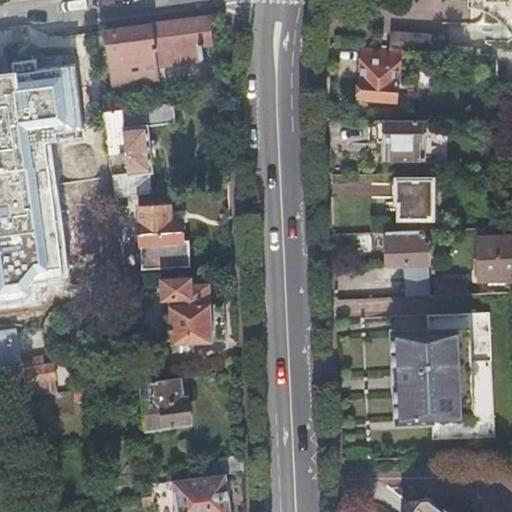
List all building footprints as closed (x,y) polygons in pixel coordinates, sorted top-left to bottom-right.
[(511,0),(468,0),(469,9),(477,11),(485,15),(493,19),(500,24),(506,30),(511,36),(511,0)] [(115,28),(102,30),(110,87),(156,80),(155,67),(197,61),(200,56),(199,46),(208,45),(204,18),(115,28)] [(443,54),(471,56),(472,46),(445,44),(446,34),(388,31),(388,50),(439,54),(443,54)] [(388,50),(361,49),(359,82),(356,85),(355,92),(358,94),(358,98),(395,101),(398,69),(441,72),(443,54),(439,54),(388,50)] [(81,52),(0,62),(0,93),(6,93),(8,110),(23,109),(27,133),(57,129),(53,105),(83,101),(79,80),(85,79),(81,52)] [(169,103),(103,111),(109,153),(117,152),(118,161),(124,161),(126,174),(112,176),(114,198),(151,193),(148,173),(151,173),(146,127),(172,123),(169,103)] [(426,120),(381,120),(381,124),(369,124),(369,142),(382,142),(382,160),(426,160),(426,120)] [(432,180),(397,180),(397,203),(400,202),(400,218),(432,218),(432,180)] [(170,206),(137,208),(138,270),(188,267),(187,241),(181,240),(180,220),(171,221),(170,206)] [(424,244),(424,231),(384,233),(386,264),(405,264),(405,266),(428,265),(428,244),(424,244)] [(511,283),(511,236),(477,239),(480,279),(506,278),(507,284),(511,283)] [(187,279),(159,280),(160,299),(168,299),(170,345),(211,343),(211,340),(223,339),(221,304),(208,304),(208,285),(188,285),(187,279)] [(420,441),(487,438),(482,315),(420,318),(421,334),(369,336),(373,430),(419,428),(420,441)] [(15,330),(0,331),(0,367),(19,365),(19,358),(15,330)] [(19,365),(20,369),(23,369),(25,384),(27,397),(55,393),(52,365),(44,366),(42,356),(19,358),(19,365)] [(178,378),(147,382),(148,397),(139,398),(143,431),(166,428),(166,424),(188,421),(186,399),(180,400),(178,378)] [(147,382),(137,383),(139,398),(148,397),(147,382)] [(228,511),(224,472),(170,480),(173,511),(228,511)] [(142,504),(153,503),(151,488),(140,489),(142,504)] [(37,501),(38,511),(48,511),(47,500),(37,501)] [(409,501),(399,511),(447,511),(444,509),(441,511),(426,500),(409,501)]
